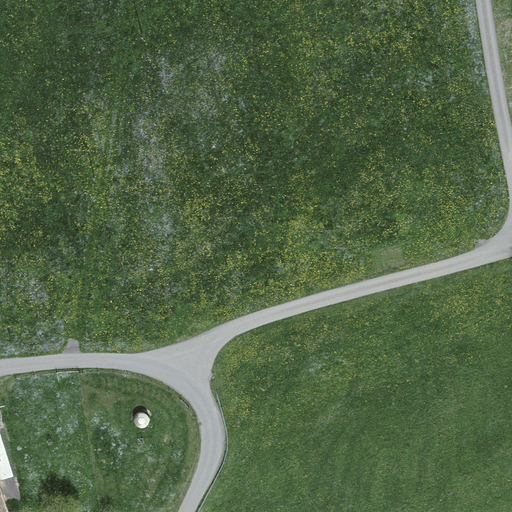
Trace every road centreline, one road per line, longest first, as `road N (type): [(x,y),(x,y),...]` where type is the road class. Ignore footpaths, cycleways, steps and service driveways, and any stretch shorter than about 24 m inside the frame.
road 1 (track): [(171,373),(206,339),(268,315),(511,248)]
road 2 (track): [(186,511),(213,430),(196,387),(145,367),(0,371)]
road 3 (track): [(511,170),(483,0)]
